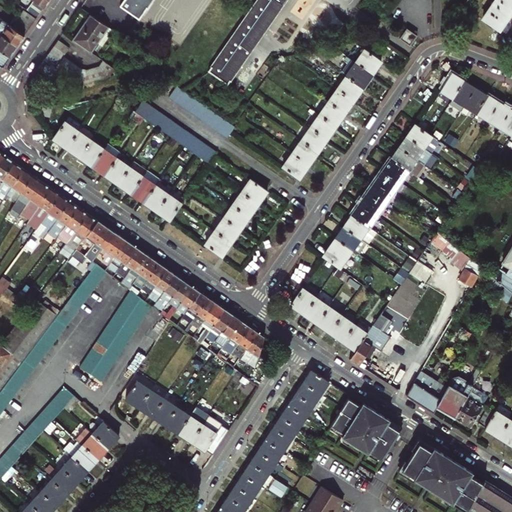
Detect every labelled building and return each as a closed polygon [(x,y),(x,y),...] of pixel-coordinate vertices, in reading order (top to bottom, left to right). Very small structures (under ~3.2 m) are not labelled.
[(122,0),(119,4),(137,17),(144,7),(133,0),(122,0)] [(226,83),(237,67),(284,0),(257,0),(209,71),(212,73),(226,83)] [(511,9),(511,0),(494,0),(483,18),(499,29),(511,9)] [(23,10),(19,16),(31,24),(35,19),(23,10)] [(103,50),(115,33),(90,15),(73,40),(90,53),(95,45),(103,50)] [(19,16),(15,21),(27,30),(31,24),(19,16)] [(23,35),(11,27),(0,19),(0,34),(16,46),(23,35)] [(27,30),(15,21),(11,27),(23,35),(27,30)] [(411,44),(417,33),(407,26),(400,37),(411,44)] [(16,46),(0,34),(0,49),(9,56),(16,46)] [(68,48),(57,40),(53,46),(64,54),(68,48)] [(64,54),(53,46),(49,53),(60,60),(62,56),(64,54)] [(0,68),(9,56),(0,49),(0,68)] [(372,73),(381,61),(365,49),(356,61),(372,73)] [(55,67),(60,60),(49,53),(44,59),(55,67)] [(80,85),(106,77),(112,68),(102,61),(98,66),(85,68),(79,68),(62,56),(60,60),(55,67),(59,70),(80,85)] [(363,87),(372,73),(356,61),(350,57),(341,70),(347,75),(363,87)] [(52,79),(59,70),(55,67),(44,59),(37,69),(52,79)] [(442,89),(439,92),(452,100),(455,96),(465,80),(452,72),(443,87),(442,89)] [(363,87),(347,75),(337,88),(354,100),(363,87)] [(455,96),(467,103),(477,87),(465,80),(455,96)] [(175,100),(183,88),(178,84),(169,96),(175,100)] [(479,110),(488,95),(477,87),(467,103),(479,110)] [(180,103),(188,91),(183,88),(175,100),(180,103)] [(337,88),(329,101),(345,112),(354,100),(337,88)] [(193,95),(188,91),(180,103),(185,107),(193,95)] [(198,99),(193,95),(185,107),(190,111),(198,99)] [(500,102),(488,95),(479,110),(490,118),(500,102)] [(196,114),(204,103),(198,99),(190,111),(196,114)] [(135,112),(140,115),(148,103),(143,100),(135,112)] [(345,112),(329,101),(319,114),(336,126),(345,112)] [(500,102),(490,118),(502,125),(511,109),(500,102)] [(148,103),(140,115),(144,118),(145,119),(154,107),(148,103)] [(209,106),(204,103),(196,114),(201,118),(209,106)] [(207,122),(215,110),(209,106),(201,118),(207,122)] [(159,111),(154,107),(145,119),(151,123),(159,111)] [(135,112),(130,109),(126,115),(130,118),(135,112)] [(502,125),(511,131),(511,109),(502,125)] [(220,114),(215,110),(207,122),(212,126),(220,114)] [(156,126),(164,115),(159,111),(151,123),(156,126)] [(135,112),(130,118),(139,125),(144,118),(140,115),(135,112)] [(69,114),(53,137),(66,146),(78,130),(82,123),(69,114)] [(217,129),(225,117),(220,114),(212,126),(217,129)] [(327,138),(336,126),(319,114),(310,127),(327,138)] [(161,130),(169,118),(164,115),(156,126),(157,127),(161,130)] [(230,121),(225,117),(217,129),(222,133),(230,121)] [(169,118),(161,130),(167,134),(175,122),(169,118)] [(232,131),(236,125),(230,121),(222,133),(227,137),(232,131)] [(170,136),(172,137),(180,126),(175,122),(167,134),(170,136)] [(410,134),(425,145),(433,134),(431,133),(417,123),(410,134)] [(180,126),(172,137),(177,141),(185,129),(180,126)] [(301,140),(317,152),(327,138),(310,127),(301,140)] [(177,141),(182,144),(190,133),(185,129),(177,141)] [(91,139),(78,130),(66,146),(79,155),(91,139)] [(190,133),(182,144),(183,145),(188,148),(196,137),(190,133)] [(433,151),(425,145),(410,134),(402,146),(425,162),(433,151)] [(193,152),(201,141),(196,137),(188,148),(193,152)] [(92,164),(103,147),(91,139),(79,155),(92,164)] [(301,140),(292,153),(308,165),(317,152),(301,140)] [(108,141),(103,147),(92,164),(105,173),(117,157),(121,151),(108,141)] [(206,144),(201,141),(193,152),(196,154),(198,156),(206,144)] [(212,148),(206,144),(198,156),(204,159),(212,148)] [(425,162),(402,146),(394,157),(409,168),(417,173),(425,162)] [(217,152),(212,148),(204,159),(209,163),(213,158),(216,154),(217,152)] [(308,165),(292,153),(283,167),(299,178),(308,165)] [(225,167),(228,162),(216,154),(213,158),(225,167)] [(0,160),(0,178),(2,179),(14,162),(4,155),(0,160)] [(118,183),(130,166),(117,157),(105,173),(118,183)] [(401,180),(409,168),(394,157),(385,168),(401,180)] [(134,160),(130,166),(143,175),(147,169),(134,160)] [(6,193),(11,186),(24,168),(14,162),(2,179),(0,181),(0,189),(6,194),(6,193)] [(131,192),(143,175),(130,166),(118,183),(131,192)] [(21,192),(33,175),(24,168),(11,186),(21,192)] [(393,191),(401,180),(385,168),(377,180),(393,191)] [(267,190),(246,174),(236,188),(241,192),(257,204),(267,190)] [(42,181),(33,175),(21,192),(30,199),(42,181)] [(144,201),(155,184),(143,175),(131,192),(144,201)] [(385,202),(393,191),(377,180),(370,191),(385,202)] [(39,205),(52,188),(42,181),(30,199),(39,205)] [(168,193),(155,184),(144,201),(157,209),(168,193)] [(173,187),(168,193),(182,203),(186,196),(173,187)] [(39,205),(48,212),(61,194),(52,188),(39,205)] [(385,202),(370,191),(361,202),(377,213),(385,202)] [(232,205),(249,216),(257,204),(241,192),(232,205)] [(182,203),(168,193),(157,209),(170,219),(179,206),(182,203)] [(61,194),(48,212),(42,221),(51,227),(52,227),(53,225),(58,218),(70,201),(61,194)] [(11,213),(17,217),(26,204),(20,199),(11,213)] [(79,207),(70,201),(58,218),(67,225),(79,207)] [(377,213),(361,202),(354,214),(369,225),(377,213)] [(232,205),(223,218),(239,229),(249,216),(232,205)] [(79,207),(67,225),(76,231),(88,213),(79,207)] [(98,220),(88,213),(76,231),(85,237),(98,220)] [(369,225),(354,214),(346,225),(368,241),(377,230),(369,225)] [(223,218),(214,231),(230,242),(239,229),(223,218)] [(85,256),(106,226),(98,220),(85,237),(76,249),(85,256)] [(360,253),(368,241),(346,225),(338,236),(353,248),(360,253)] [(114,231),(106,226),(85,256),(93,262),(114,231)] [(52,235),(56,238),(63,230),(58,227),(52,235)] [(97,264),(118,234),(114,231),(93,262),(96,264),(97,264)] [(230,242),(214,231),(205,243),(221,255),(230,242)] [(65,246),(72,236),(68,232),(61,240),(63,242),(62,243),(65,246)] [(105,270),(107,267),(126,240),(118,234),(97,264),(105,270)] [(340,266),(353,248),(338,236),(324,255),(337,265),(340,266)] [(126,240),(107,267),(115,272),(134,245),(126,240)] [(143,251),(134,245),(115,272),(115,273),(123,279),(143,251)] [(511,246),(503,262),(510,266),(506,273),(499,269),(498,270),(493,268),(490,274),(503,285),(511,292),(511,246)] [(143,251),(123,279),(131,285),(136,278),(151,257),(143,251)] [(394,278),(402,283),(417,259),(409,255),(394,278)] [(136,278),(144,284),(159,262),(151,257),(136,278)] [(150,293),(167,268),(159,262),(144,284),(141,287),(150,293)] [(105,270),(97,264),(96,264),(91,270),(103,278),(108,272),(105,270)] [(490,274),(482,267),(478,273),(487,278),(490,274)] [(153,306),(175,274),(167,268),(150,293),(147,296),(145,300),(152,306),(153,306)] [(103,278),(91,270),(87,276),(98,284),(103,278)] [(470,286),(476,277),(465,270),(459,280),(470,286)] [(168,301),(183,279),(175,274),(153,306),(161,312),(168,301)] [(0,288),(3,291),(12,282),(5,276),(0,281),(0,288)] [(98,284),(87,276),(82,282),(94,290),(98,284)] [(192,285),(183,279),(168,301),(172,304),(165,315),(169,318),(177,307),(192,285)] [(94,290),(82,282),(78,288),(89,297),(94,290)] [(185,313),(200,291),(192,285),(177,307),(185,313)] [(304,312),(316,296),(302,286),(291,302),(304,312)] [(89,297),(78,288),(73,294),(84,302),(89,297)] [(131,290),(126,298),(137,305),(142,298),(137,294),(133,291),(131,290)] [(142,294),(139,291),(137,294),(142,298),(145,300),(147,296),(143,293),(142,294)] [(209,297),(200,291),(185,313),(193,318),(194,318),(209,297)] [(73,294),(69,300),(80,308),(84,302),(73,294)] [(317,321),(329,305),(316,296),(304,312),(317,321)] [(194,318),(202,324),(216,302),(209,297),(194,318)] [(137,305),(126,298),(122,304),(133,311),(137,305)] [(145,300),(142,298),(137,305),(148,312),(152,306),(145,300)] [(28,312),(1,346),(0,347),(0,391),(2,389),(6,383),(11,377),(15,371),(19,366),(24,360),(28,354),(33,347),(37,342),(42,336),(46,330),(51,324),(55,318),(58,315),(37,299),(28,312)] [(80,308),(69,300),(64,306),(75,314),(80,308)] [(216,302),(202,324),(205,326),(197,339),(201,342),(205,336),(225,308),(216,302)] [(133,311),(122,304),(118,310),(129,317),(133,311)] [(137,305),(133,311),(144,318),(148,312),(137,305)] [(342,314),(329,305),(317,321),(330,330),(342,314)] [(75,314),(64,306),(60,312),(71,320),(75,314)] [(205,336),(214,342),(233,314),(225,308),(205,336)] [(124,323),(129,317),(118,310),(114,316),(124,323)] [(144,318),(133,311),(129,317),(140,324),(144,318)] [(71,320),(60,312),(58,315),(55,318),(66,326),(71,320)] [(233,314),(214,342),(222,347),(242,320),(233,314)] [(348,318),(342,314),(330,330),(343,339),(354,323),(348,318)] [(372,326),(356,348),(350,358),(360,364),(383,330),(378,326),(380,324),(383,324),(386,319),(380,315),(372,326)] [(109,322),(120,329),(124,323),(114,316),(109,322)] [(129,317),(124,323),(135,331),(140,324),(129,317)] [(358,318),(354,323),(343,339),(356,348),(372,326),(359,317),(358,318)] [(66,326),(55,318),(51,324),(62,332),(66,326)] [(202,324),(194,318),(193,318),(191,322),(199,328),(202,324)] [(230,353),(250,325),(242,320),(222,347),(230,353)] [(109,322),(105,329),(116,336),(120,329),(109,322)] [(135,331),(124,323),(120,329),(132,336),(135,331)] [(62,332),(51,324),(46,330),(57,338),(62,332)] [(258,331),(250,325),(230,353),(239,358),(243,352),(258,331)] [(195,333),(187,328),(185,330),(188,333),(193,336),(195,333)] [(101,335),(112,342),(116,336),(105,329),(101,335)] [(120,329),(116,336),(127,343),(132,336),(120,329)] [(46,330),(42,336),(53,344),(57,338),(46,330)] [(265,336),(258,331),(243,352),(250,357),(248,360),(255,365),(259,355),(262,346),(265,336)] [(108,348),(112,342),(101,335),(97,341),(108,348)] [(42,336),(37,342),(48,350),(53,344),(42,336)] [(127,343),(116,336),(112,342),(123,349),(127,343)] [(93,347),(104,354),(108,348),(97,341),(93,347)] [(37,342),(33,347),(44,355),(48,350),(37,342)] [(112,342),(108,348),(119,355),(123,349),(112,342)] [(271,348),(262,346),(259,355),(268,358),(271,348)] [(44,355),(33,347),(28,354),(39,362),(44,355)] [(93,347),(89,353),(100,360),(104,354),(93,347)] [(119,355),(108,348),(104,354),(115,362),(119,355)] [(84,360),(95,367),(100,360),(89,353),(84,360)] [(28,354),(24,360),(34,368),(39,362),(28,354)] [(104,354),(100,360),(111,368),(115,362),(104,354)] [(30,374),(34,368),(24,360),(19,366),(30,374)] [(91,373),(95,367),(84,360),(80,366),(91,373)] [(111,368),(100,360),(95,367),(106,374),(111,368)] [(25,379),(30,374),(19,366),(15,371),(25,379)] [(102,381),(106,374),(95,367),(91,373),(102,381)] [(456,415),(471,388),(482,371),(477,368),(469,382),(459,376),(453,378),(448,387),(438,405),(456,415)] [(313,369),(304,382),(320,393),(329,380),(313,369)] [(21,385),(25,379),(15,371),(11,377),(21,385)] [(438,405),(448,387),(442,384),(420,371),(407,394),(434,411),(438,405)] [(21,385),(11,377),(6,383),(17,391),(21,385)] [(140,405),(151,389),(137,380),(126,396),(140,405)] [(320,393),(304,382),(297,393),(313,404),(320,393)] [(12,397),(17,391),(6,383),(2,389),(12,397)] [(140,405),(153,414),(164,398),(153,391),(156,386),(154,384),(151,389),(140,405)] [(65,385),(60,391),(70,400),(75,394),(65,385)] [(487,397),(471,388),(456,415),(471,425),(487,397)] [(12,397),(2,389),(0,391),(0,397),(7,403),(12,397)] [(60,391),(55,397),(65,405),(70,400),(60,391)] [(305,415),(313,404),(297,393),(289,404),(305,415)] [(69,411),(80,399),(75,394),(70,400),(65,405),(64,407),(69,411)] [(166,423),(177,407),(167,400),(170,395),(167,394),(164,398),(153,414),(166,423)] [(65,405),(55,397),(50,402),(60,411),(64,407),(65,405)] [(361,406),(348,398),(342,407),(335,419),(331,425),(344,433),(342,436),(344,437),(350,441),(368,453),(369,450),(382,458),(383,457),(387,450),(395,438),(399,432),(400,430),(399,429),(387,422),(389,419),(363,403),(361,406)] [(60,411),(50,402),(45,408),(55,417),(60,411)] [(166,423),(179,432),(190,415),(180,409),(183,404),(180,402),(177,407),(166,423)] [(282,416),(298,426),(305,415),(289,404),(282,416)] [(45,408),(40,413),(50,422),(51,420),(53,418),(55,417),(45,408)] [(486,428),(495,413),(489,409),(479,424),(486,428)] [(497,411),(495,413),(486,428),(499,436),(509,419),(497,411)] [(50,422),(40,413),(35,419),(45,428),(50,422)] [(179,432),(192,440),(202,423),(190,415),(179,432)] [(282,416),(275,427),(290,438),(298,426),(282,416)] [(45,428),(35,419),(30,424),(40,433),(43,430),(44,429),(45,428)] [(401,426),(389,419),(387,422),(399,429),(401,426)] [(511,444),(511,443),(511,420),(509,419),(499,436),(511,444)] [(57,425),(51,420),(50,422),(45,428),(44,429),(49,433),(57,425)] [(119,434),(104,420),(93,433),(108,446),(119,434)] [(216,433),(202,423),(192,440),(206,449),(216,433)] [(30,424),(25,430),(35,439),(40,433),(30,424)] [(344,433),(331,425),(329,428),(342,436),(344,433)] [(77,439),(78,440),(97,458),(108,446),(93,433),(87,427),(77,439)] [(290,438),(275,427),(267,439),(283,449),(290,438)] [(25,430),(20,435),(30,444),(32,442),(35,439),(25,430)] [(30,444),(20,435),(15,441),(25,450),(30,444)] [(411,448),(414,451),(420,442),(432,451),(434,448),(421,439),(418,437),(411,448)] [(283,449),(267,439),(259,451),(275,461),(283,449)] [(97,458),(78,440),(67,452),(87,469),(97,458)] [(25,450),(15,441),(10,446),(20,455),(21,454),(25,450)] [(408,461),(402,470),(415,478),(415,479),(446,498),(452,502),(453,503),(455,500),(470,510),(484,483),(471,475),(473,472),(434,448),(432,451),(420,442),(414,451),(408,461)] [(10,446),(5,452),(15,461),(20,455),(10,446)] [(55,463),(61,468),(76,481),(87,469),(67,452),(66,451),(55,463)] [(275,461),(259,451),(252,462),(267,473),(275,461)] [(15,461),(5,452),(0,456),(0,457),(9,467),(11,465),(15,461)] [(9,467),(0,457),(0,467),(5,472),(9,467)] [(408,461),(404,459),(397,470),(414,481),(415,479),(415,478),(402,470),(408,461)] [(252,462),(244,473),(260,484),(267,473),(252,462)] [(61,468),(51,480),(66,493),(76,481),(61,468)] [(260,484),(244,473),(237,485),(252,495),(260,484)] [(66,493),(51,480),(40,491),(55,505),(66,493)] [(511,511),(511,496),(485,480),(484,483),(470,510),(468,511),(511,511)] [(252,495),(237,485),(229,496),(245,507),(252,495)] [(343,499),(322,486),(312,502),(327,511),(333,511),(335,510),(338,505),(339,506),(343,499)] [(40,491),(30,503),(39,511),(48,511),(55,505),(40,491)] [(229,496),(222,508),(228,511),(241,511),(245,507),(229,496)] [(453,503),(466,511),(468,511),(470,510),(455,500),(453,503)] [(327,511),(312,502),(305,511),(327,511)] [(39,511),(30,503),(21,511),(39,511)]
